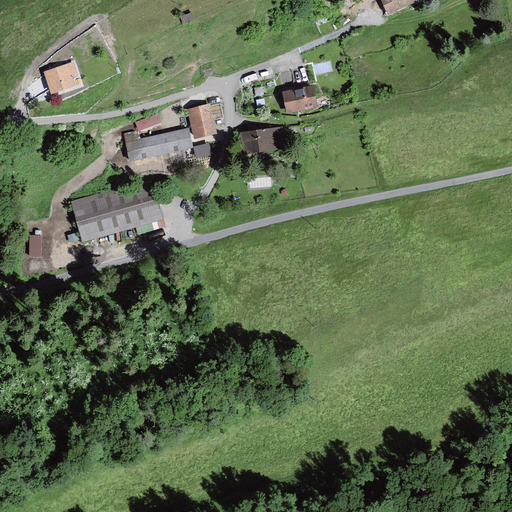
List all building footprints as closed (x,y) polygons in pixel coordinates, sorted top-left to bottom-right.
[(414,1),(413,0),(383,0),(390,13),(414,1)] [(68,66),(44,73),(51,94),(74,87),(68,66)] [(313,88),(284,94),(288,112),(317,106),(313,88)] [(208,106),(188,111),(195,139),(215,134),(208,106)] [(159,111),(137,120),(141,130),(163,121),(159,111)] [(126,142),(131,162),(193,148),(189,129),(126,142)] [(285,129),(241,134),(244,154),(287,149),(285,129)] [(152,181),(72,204),(83,242),(162,220),(152,181)] [(42,252),(42,234),(30,233),(29,251),(42,252)]
